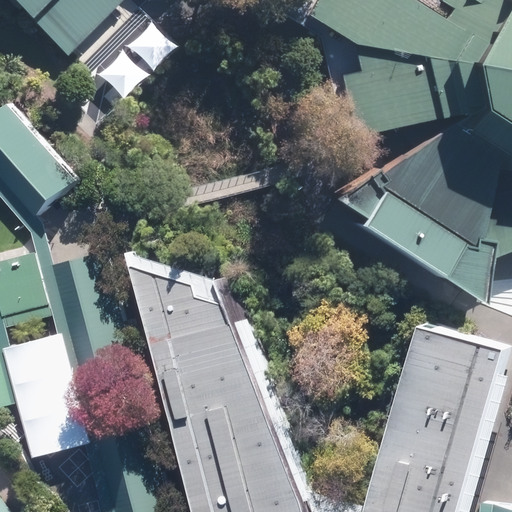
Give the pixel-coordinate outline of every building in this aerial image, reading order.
[(18,0),(48,27),(76,0),(18,0)] [(308,213),(469,307),(476,261),(511,247),(511,0),(433,0),(441,5),(430,24),(394,0),(301,0),(289,19),(311,35),(336,137),(363,132),(372,144),(381,157),(308,213)] [(2,112),(0,113),(0,205),(33,241),(81,196),(2,112)] [(192,184),(196,202),(276,184),(272,167),(192,184)] [(315,511),(221,282),(129,255),(195,511),(457,511),(501,350),(419,327),(364,511),(315,511)] [(168,511),(101,259),(37,276),(100,511),(168,511)] [(0,355),(0,424),(17,420),(0,355)]
